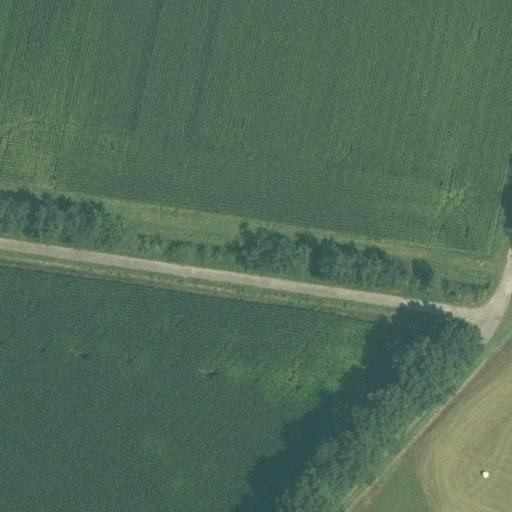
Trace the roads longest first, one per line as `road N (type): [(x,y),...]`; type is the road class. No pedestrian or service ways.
road 1 (track): [(502,306),(432,313),(0,250)]
road 2 (track): [(511,279),(482,351),(335,511)]
